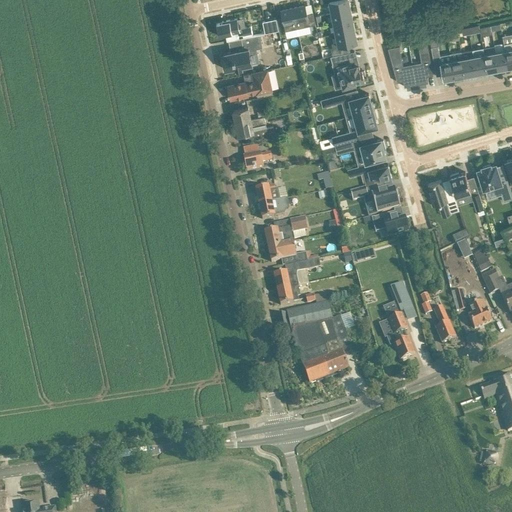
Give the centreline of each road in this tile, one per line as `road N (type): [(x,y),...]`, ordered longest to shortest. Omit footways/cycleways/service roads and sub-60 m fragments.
road 1 (tertiary): [(188,10),(279,417)]
road 2 (tertiary): [(0,473),(218,442)]
road 3 (tertiary): [(343,415),(511,343)]
road 4 (residential): [(394,107),(413,160),(511,132)]
road 5 (residential): [(394,107),(511,83)]
